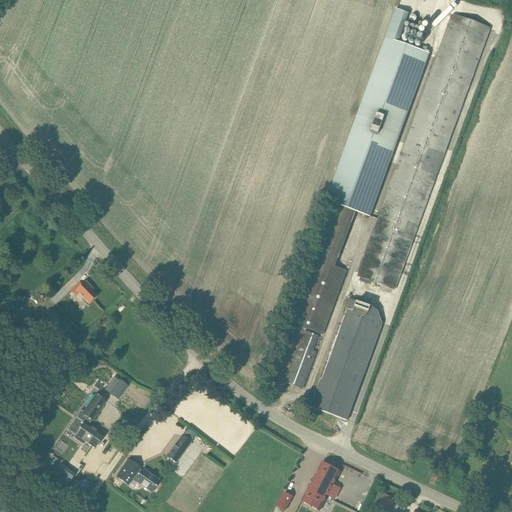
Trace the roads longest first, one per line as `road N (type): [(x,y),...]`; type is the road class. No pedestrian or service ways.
road 1 (unclassified): [(469,511),(343,456),(246,399),(198,358),(0,126)]
road 2 (track): [(198,358),(81,511)]
